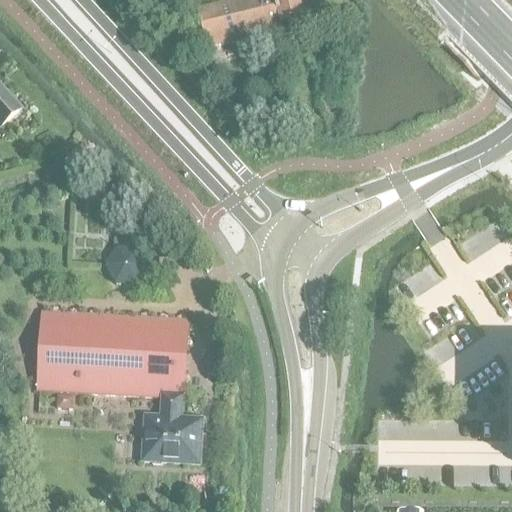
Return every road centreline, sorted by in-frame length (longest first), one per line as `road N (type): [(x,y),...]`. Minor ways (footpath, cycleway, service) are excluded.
road 1 (unclassified): [(43,0),(275,250)]
road 2 (unclassified): [(300,224),(253,185),(83,0)]
road 3 (tertiary): [(496,144),(324,207),(300,224)]
road 4 (tertiary): [(326,262),(496,144)]
road 5 (tertiary): [(275,250),(275,298),(306,422)]
road 6 (tertiary): [(306,422),(319,382),(314,298),(326,262)]
